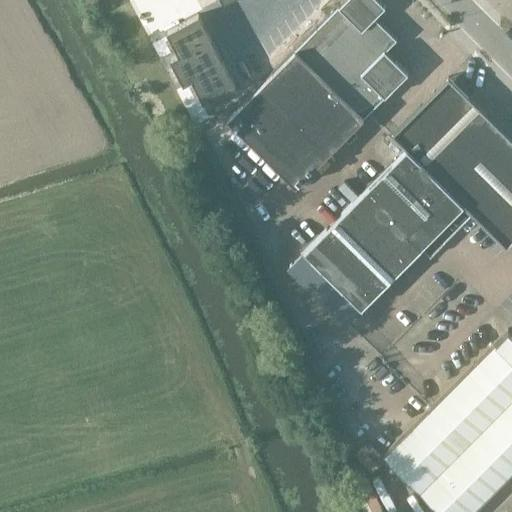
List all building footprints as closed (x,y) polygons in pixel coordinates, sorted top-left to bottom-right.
[(380,0),(341,0),(226,115),(295,183),(388,90),(390,92),(397,85),(395,83),(407,71),(385,48),(396,37),(374,15),(385,4),(380,0)] [(235,84),(223,61),(215,66),(201,40),(210,36),(198,13),(165,30),(177,53),(169,57),(182,83),(191,78),(203,101),(235,84)] [(346,319),(359,305),(419,246),(435,230),(444,239),(471,212),(509,250),(511,246),(511,131),(494,114),(490,118),(462,90),(466,86),(452,71),(391,132),(405,146),(303,249),(288,264),(306,281),(303,284),(314,294),(317,291),(346,319)] [(212,121),(223,104),(213,98),(202,115),(212,121)] [(227,144),(219,150),(232,171),(241,166),(227,144)] [(464,511),(511,465),(511,333),(504,326),(379,451),(439,511),(464,511)]
